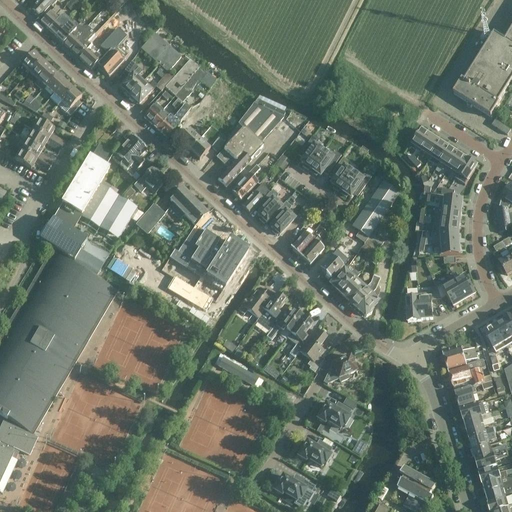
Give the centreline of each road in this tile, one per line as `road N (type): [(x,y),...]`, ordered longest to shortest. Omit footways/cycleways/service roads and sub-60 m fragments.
road 1 (tertiary): [(271,252),(106,98)]
road 2 (residential): [(255,482),(327,370),(362,331)]
road 3 (tertiary): [(470,511),(425,378),(407,357)]
road 4 (residential): [(496,304),(477,226),(500,159)]
road 5 (unclassified): [(39,201),(106,98)]
road 6 (tertiary): [(362,331),(271,252)]
